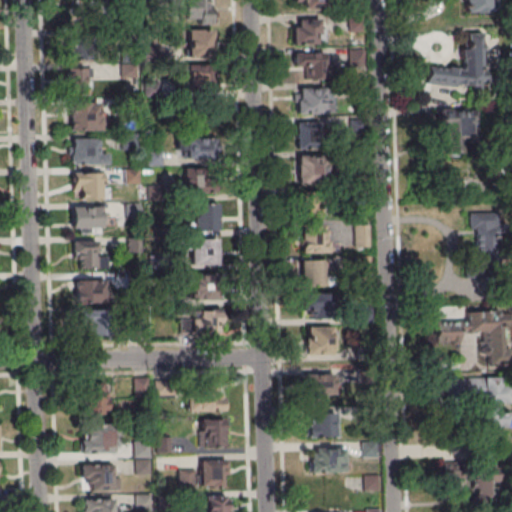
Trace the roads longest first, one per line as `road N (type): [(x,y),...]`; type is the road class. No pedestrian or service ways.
road 1 (residential): [(265,511),(247,0)]
road 2 (residential): [(37,511),(20,0)]
road 3 (residential): [(391,511),(374,0)]
road 4 (residential): [(0,362),(260,359)]
